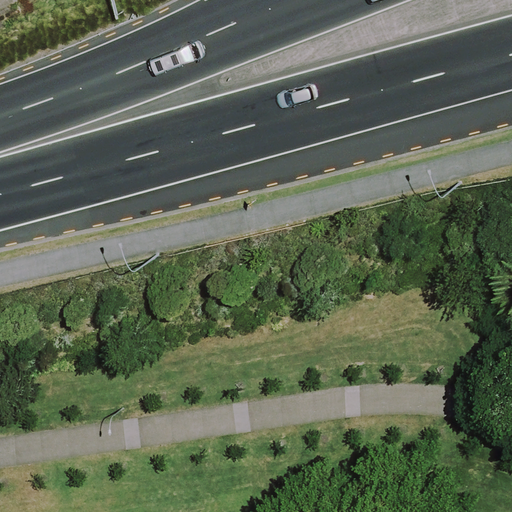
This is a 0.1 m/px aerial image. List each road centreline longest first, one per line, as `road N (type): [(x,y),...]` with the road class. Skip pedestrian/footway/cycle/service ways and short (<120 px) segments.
road 1 (trunk): [(511,49),(297,106),(0,168)]
road 2 (trunk): [(0,132),(287,0)]
